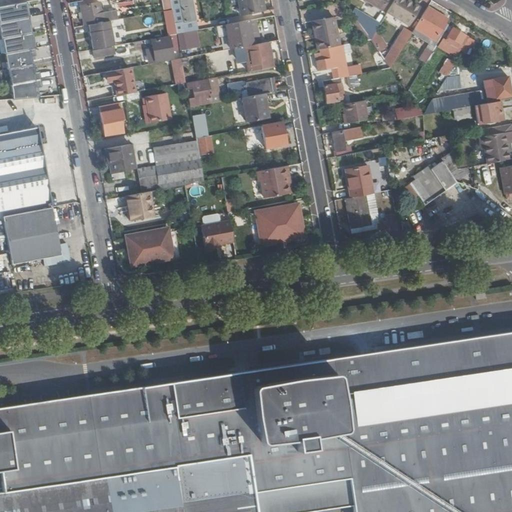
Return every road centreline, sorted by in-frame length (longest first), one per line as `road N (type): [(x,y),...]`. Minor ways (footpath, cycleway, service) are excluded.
road 1 (residential): [(113,310),(57,0)]
road 2 (residential): [(284,0),(336,276)]
road 3 (secondary): [(336,276),(113,310)]
road 4 (secondary): [(511,250),(336,276)]
